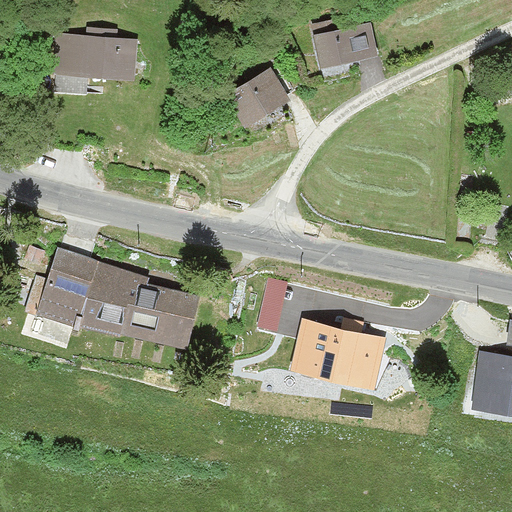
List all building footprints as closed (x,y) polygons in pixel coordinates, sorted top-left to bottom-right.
[(319,69),(377,59),(372,28),(344,33),(342,24),(312,29),(319,69)] [(134,82),(136,40),(116,39),(117,31),(88,30),(87,37),(56,36),(54,98),(87,99),(88,81),(134,82)] [(245,124),(291,95),(273,67),(227,97),(245,124)] [(486,241),(507,244),(511,209),(491,206),(486,241)] [(41,266),(45,254),(35,251),(31,263),(41,266)] [(57,252),(39,318),(121,341),(122,335),(184,352),(198,299),(145,285),(148,277),(57,252)] [(268,273),(260,323),(281,327),(289,276),(268,273)] [(354,329),(317,328),(317,353),(297,353),(296,384),(362,386),(363,357),(353,357),(354,329)] [(511,415),(511,356),(481,353),(474,411),(511,415)]
